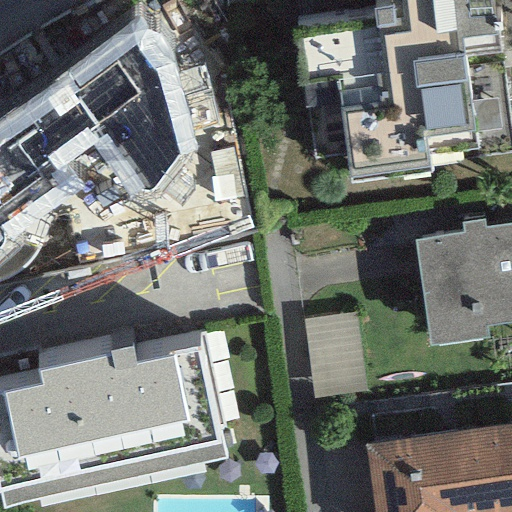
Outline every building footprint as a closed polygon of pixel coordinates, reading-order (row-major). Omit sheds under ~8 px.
[(511,135),(494,0),(366,0),(295,9),(314,151),(347,147),(350,169),(511,148),(511,135)] [(0,261),(4,258),(13,239),(81,188),(70,162),(94,149),(146,209),(196,151),(175,60),(141,19),(0,121),(0,261)] [(464,220),(415,227),(430,333),(488,326),(486,312),(511,308),(511,212),(483,217),(482,207),(463,210),(464,220)] [(320,385),(373,381),(368,306),(315,309),(320,385)] [(39,358),(0,366),(0,485),(3,499),(226,452),(219,420),(222,419),(201,323),(135,337),(131,319),(108,324),(109,328),(36,344),(39,358)] [(511,412),(364,431),(374,511),(470,511),(471,509),(511,504),(511,412)]
